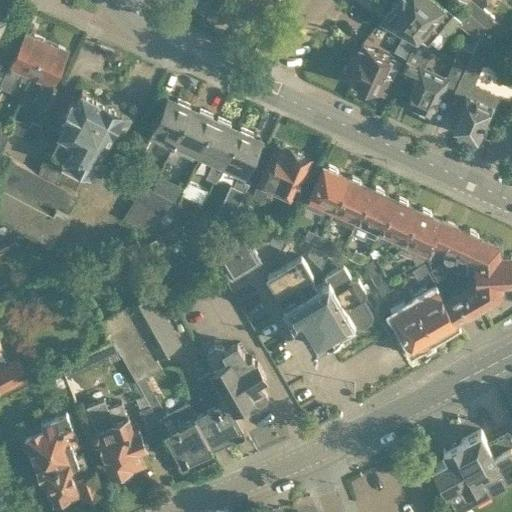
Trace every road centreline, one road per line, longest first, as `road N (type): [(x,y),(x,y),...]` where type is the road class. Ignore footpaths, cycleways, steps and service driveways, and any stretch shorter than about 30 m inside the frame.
road 1 (tertiary): [(511,202),(251,85)]
road 2 (unclassified): [(314,455),(511,354)]
road 3 (tertiary): [(251,85),(161,40),(115,0)]
road 4 (unclassified): [(176,511),(314,455)]
